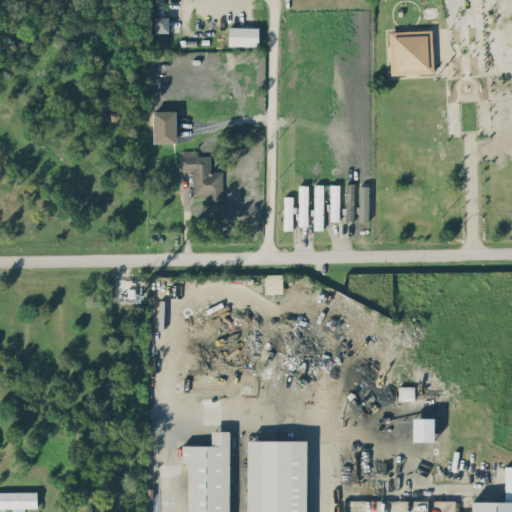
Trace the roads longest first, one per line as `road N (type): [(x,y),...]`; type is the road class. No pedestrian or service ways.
road 1 (residential): [(0,259),(511,252)]
road 2 (residential): [(266,258),(268,0)]
